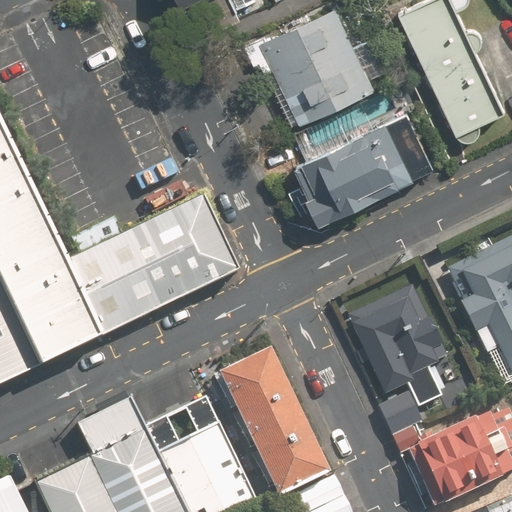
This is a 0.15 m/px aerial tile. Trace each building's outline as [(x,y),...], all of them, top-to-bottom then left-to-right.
[(449,0),(426,0),(399,13),(457,134),(458,135),(459,136),(460,137),(461,137),(462,138),(463,138),(463,139),(464,139),(466,139),(467,139),(468,139),(469,139),(470,139),(471,139),(472,139),(473,138),(474,137),(475,137),(476,136),(477,135),(478,134),(479,133),(479,132),(479,131),(480,130),(480,129),(480,128),(480,127),(480,126),(480,125),(480,124),(479,123),(503,112),(449,0)] [(335,5),(246,47),(254,64),(258,62),(264,74),(271,70),(299,127),(376,90),(335,5)] [(406,114),(295,167),(304,186),(291,192),(309,229),(433,171),(406,114)] [(0,273),(44,363),(99,332),(65,260),(0,119),(0,273)] [(65,260),(99,332),(239,265),(205,193),(65,260)] [(511,232),(443,268),(506,389),(511,386),(511,232)] [(0,384),(44,363),(0,273),(0,384)] [(345,316),(380,389),(386,403),(409,392),(418,410),(441,399),(426,368),(447,358),(412,284),(345,316)] [(270,350),(220,375),(276,492),(327,467),(270,350)] [(202,397),(145,424),(187,511),(225,511),(252,499),(202,397)] [(86,456),(113,511),(182,511),(128,400),(72,427),(86,456)] [(511,419),(506,406),(425,440),(419,425),(393,436),(401,454),(415,448),(438,502),(511,470),(511,463),(511,419)] [(113,511),(86,456),(31,483),(45,511),(113,511)] [(0,511),(22,511),(5,478),(0,480),(0,511)] [(337,478),(300,496),(307,511),(350,511),(353,511),(337,478)] [(511,511),(511,496),(474,511),(511,511)]
